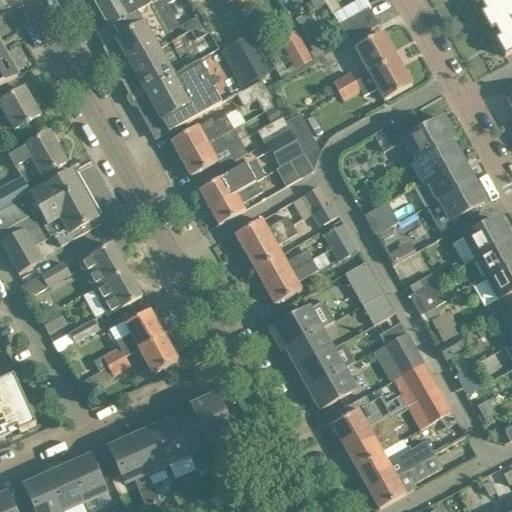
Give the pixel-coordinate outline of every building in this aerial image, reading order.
[(95,3),(110,29),(160,0),(75,0),(81,10),(95,3)] [(160,0),(110,29),(132,68),(172,45),(189,34),(190,33),(196,43),(209,36),(199,17),(180,28),(168,6),(167,5),(176,0),(175,0),(160,0)] [(324,0),(309,0),(315,13),(328,5),(324,0)] [(357,0),(336,12),(342,23),(371,7),(366,0),(357,0)] [(511,0),(473,0),(505,58),(511,53),(511,0)] [(240,5),(230,10),(235,19),(245,13),(240,5)] [(339,26),(347,39),(349,43),(379,26),(369,9),(339,26)] [(323,45),(306,15),(295,21),(312,52),(310,53),(314,61),(324,56),(320,47),(323,45)] [(149,87),(151,91),(219,53),(209,36),(196,43),(190,33),(189,34),(172,45),(132,68),(142,86),(149,87)] [(355,50),(370,76),(398,60),(383,34),(355,50)] [(251,38),(223,54),(243,88),(271,72),(251,38)] [(288,44),(299,63),(301,68),(313,61),(300,38),(288,44)] [(0,47),(0,88),(17,78),(0,47)] [(219,53),(151,91),(154,96),(148,99),(147,104),(161,130),(160,135),(161,138),(179,128),(188,123),(237,96),(242,94),(219,53)] [(398,60),(370,76),(385,102),(412,86),(398,60)] [(281,62),(274,66),(278,73),(285,69),(281,62)] [(351,74),(333,83),(338,94),(356,84),(351,74)] [(262,82),(242,94),(237,96),(244,109),(257,101),(264,113),(276,106),(262,82)] [(356,84),(338,94),(343,103),(361,93),(356,84)] [(4,86),(0,88),(0,110),(3,109),(7,118),(0,122),(0,132),(3,138),(15,131),(15,132),(40,117),(24,90),(10,97),(4,86)] [(265,113),(271,125),(282,118),(276,107),(265,113)] [(406,142),(417,162),(451,143),(451,144),(455,142),(443,120),(432,126),(431,125),(422,130),(422,131),(421,132),(412,115),(374,136),(384,154),(406,142)] [(286,124),(290,130),(304,155),(313,173),(320,153),(300,116),(286,124)] [(171,143),(181,160),(233,130),(226,117),(214,124),(212,120),(197,128),(171,143)] [(290,130),(286,124),(285,124),(282,118),(271,125),(257,133),(264,145),(267,143),(290,130)] [(233,130),(181,160),(191,178),(218,163),(214,157),(240,142),(233,130)] [(267,143),(281,168),(289,164),(304,155),(290,130),(267,143)] [(8,158),(14,169),(32,160),(42,178),(66,164),(49,134),(25,148),(8,158)] [(417,162),(428,182),(462,163),(451,144),(451,143),(417,162)] [(304,155),(289,164),(299,181),(313,173),(304,155)] [(199,192),(209,209),(235,194),(256,183),(265,178),(256,161),(226,177),(225,177),(199,192)] [(428,182),(439,201),(473,183),(462,163),(428,182)] [(0,234),(19,224),(19,223),(40,211),(45,221),(86,199),(73,176),(71,172),(54,182),(30,195),(3,211),(0,212),(0,234)] [(0,191),(0,212),(3,211),(30,195),(20,179),(0,191)] [(235,194),(209,209),(219,227),(245,212),(242,205),(262,194),(256,183),(235,194)] [(473,183),(439,201),(427,208),(441,234),(454,226),(452,221),(484,203),(473,183)] [(302,221),(311,216),(330,204),(320,188),(292,205),(302,221)] [(367,189),(357,195),(361,202),(371,196),(367,189)] [(86,199),(45,221),(60,248),(101,226),(86,199)] [(330,204),(311,216),(319,229),(339,217),(332,205),(331,206),(330,204)] [(235,236),(245,254),(272,239),(293,226),(288,218),(266,230),(262,221),(235,236)] [(464,239),(476,260),(510,241),(499,220),(464,239)] [(19,224),(0,234),(0,243),(19,275),(42,262),(19,224)] [(245,254),(255,271),(281,256),(276,246),(298,235),(293,226),(272,239),(245,254)] [(323,237),(331,250),(350,239),(343,226),(323,237)] [(390,229),(379,235),(383,242),(394,236),(390,229)] [(350,239),(331,250),(338,264),(358,253),(350,239)] [(476,260),(487,280),(511,266),(511,244),(510,241),(476,260)] [(409,244),(390,254),(396,264),(414,254),(409,244)] [(79,264),(94,290),(127,272),(112,246),(79,264)] [(255,271),(264,288),(312,261),(307,252),(286,264),(281,256),(255,271)] [(312,261),(318,271),(329,265),(323,255),(312,261)] [(312,261),(264,288),(275,306),(301,291),(297,283),(318,271),(312,261)] [(21,288),(28,300),(71,276),(64,264),(21,288)] [(344,276),(362,308),(384,295),(366,264),(344,276)] [(511,266),(487,280),(498,300),(511,293),(511,266)] [(127,272),(94,290),(109,317),(142,298),(127,272)] [(409,288),(413,295),(424,289),(420,282),(409,288)] [(424,289),(413,295),(417,302),(428,296),(424,289)] [(384,295),(362,308),(373,327),(395,315),(384,295)] [(284,353),(287,351),(287,350),(320,331),(334,324),(322,303),(292,320),(291,319),(282,324),(283,325),(271,332),(284,353)] [(425,315),(429,322),(439,316),(435,309),(425,315)] [(40,322),(46,331),(62,322),(57,312),(40,322)] [(125,358),(139,350),(164,337),(150,312),(125,326),(131,335),(117,343),(120,348),(125,358)] [(456,337),(444,315),(429,324),(441,345),(456,337)] [(53,344),(59,354),(100,331),(94,320),(53,344)] [(294,364),(298,370),(332,351),(320,331),(287,350),(287,351),(289,355),(288,356),(293,365),(294,364)] [(385,338),(389,345),(399,339),(395,332),(385,338)] [(384,347),(402,378),(423,366),(424,365),(407,335),(399,339),(389,345),(384,347)] [(164,337),(139,350),(153,375),(178,362),(164,337)] [(441,345),(437,348),(444,362),(445,363),(465,351),(456,337),(441,345)] [(102,358),(108,369),(125,358),(120,348),(102,358)] [(306,385),(309,390),(343,371),(332,351),(298,370),(301,376),(300,377),(305,386),(306,385)] [(108,369),(81,384),(77,386),(84,397),(114,379),(113,378),(131,368),(125,358),(108,369)] [(455,368),(459,375),(465,371),(469,369),(465,362),(455,368)] [(416,402),(437,390),(423,366),(402,378),(416,402)] [(343,371),(309,390),(312,395),(310,396),(315,405),(317,404),(321,411),(355,392),(343,371)] [(459,375),(454,377),(457,383),(468,377),(465,371),(459,375)] [(0,423),(7,440),(36,427),(14,377),(0,383),(0,423)] [(432,425),(441,420),(451,414),(437,390),(416,402),(406,407),(413,419),(425,412),(432,425)] [(192,408),(194,412),(195,412),(210,447),(233,437),(216,398),(192,408)] [(477,408),(481,415),(492,409),(488,402),(477,408)] [(331,427),(341,444),(389,418),(383,408),(374,413),(369,405),(331,427)] [(492,409),(481,415),(485,422),(496,416),(492,409)] [(177,420),(174,421),(190,457),(210,447),(195,412),(194,412),(185,416),(184,415),(176,418),(177,420)] [(389,418),(341,444),(355,469),(400,443),(393,430),(402,425),(395,414),(389,418)] [(451,414),(441,420),(448,431),(458,425),(451,414)] [(163,426),(153,430),(169,466),(190,457),(174,421),(170,423),(169,421),(162,424),(163,426)] [(136,438),(132,440),(148,475),(169,466),(153,430),(143,435),(142,433),(135,437),(136,438)] [(148,475),(132,440),(128,441),(128,440),(120,443),(121,445),(110,449),(126,485),(148,475)] [(249,441),(239,447),(251,468),(261,462),(249,441)] [(400,443),(355,469),(369,493),(435,456),(427,442),(412,451),(409,447),(404,450),(400,443)] [(435,456),(369,493),(379,511),(406,496),(417,489),(414,485),(442,469),(435,456)] [(77,464),(68,468),(84,504),(105,494),(89,459),(85,461),(84,459),(77,463),(77,464)] [(57,473),(47,478),(62,511),(65,511),(84,504),(68,468),(64,470),(63,468),(56,472),(57,473)] [(230,469),(223,473),(227,484),(235,480),(230,469)] [(511,485),(511,475),(510,472),(503,476),(509,487),(511,485)] [(227,484),(223,473),(215,476),(220,487),(227,484)] [(62,511),(47,478),(43,479),(43,478),(35,481),(36,483),(25,487),(36,511),(62,511)] [(238,494),(248,511),(272,511),(275,511),(259,482),(238,494)] [(483,487),(488,498),(496,494),(490,483),(483,487)] [(187,489),(180,493),(186,503),(193,499),(187,489)] [(186,503),(180,493),(173,497),(179,507),(186,503)] [(0,511),(13,511),(6,496),(0,498),(0,511)]
